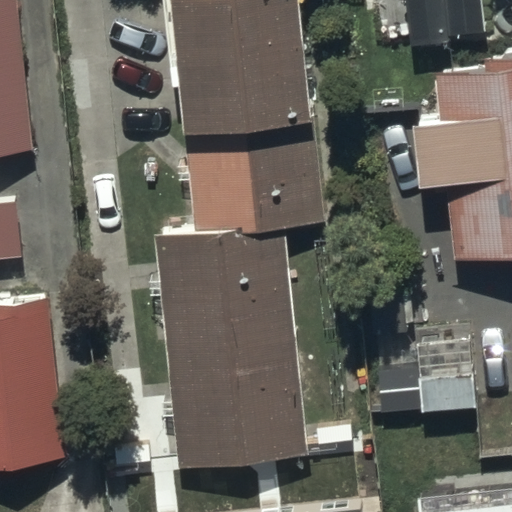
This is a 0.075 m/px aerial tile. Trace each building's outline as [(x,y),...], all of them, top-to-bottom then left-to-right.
[(17,0),(0,0),(0,169),(33,166),(17,0)] [(298,0),(165,0),(190,243),(289,233),(322,233),(298,0)] [(405,0),(411,46),(447,42),(446,37),(486,32),(482,0),(405,0)] [(511,64),(438,73),(444,123),(410,126),(419,204),(445,201),(455,281),(511,274),(511,64)] [(19,199),(0,200),(0,261),(26,259),(19,199)] [(190,243),(156,247),(180,473),(313,459),(289,233),(190,243)] [(47,298),(0,303),(0,469),(67,462),(47,298)] [(478,362),(424,366),(427,399),(481,395),(478,362)]
